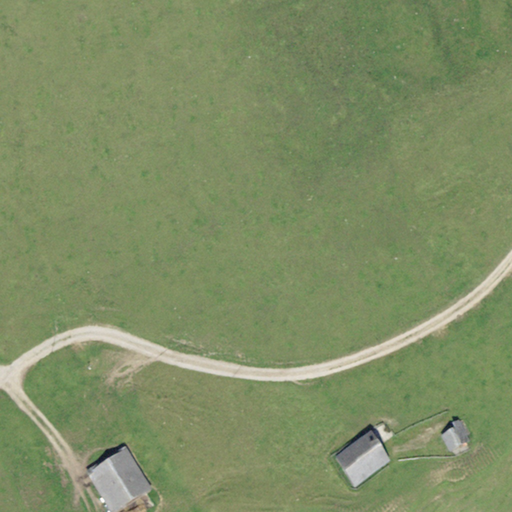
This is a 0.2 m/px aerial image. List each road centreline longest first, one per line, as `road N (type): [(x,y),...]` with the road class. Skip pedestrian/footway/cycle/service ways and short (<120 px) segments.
road 1 (track): [(511,261),(459,312),(319,373),(261,376),(88,335),(32,356),(0,382)]
road 2 (track): [(97,511),(48,429),(0,376)]
